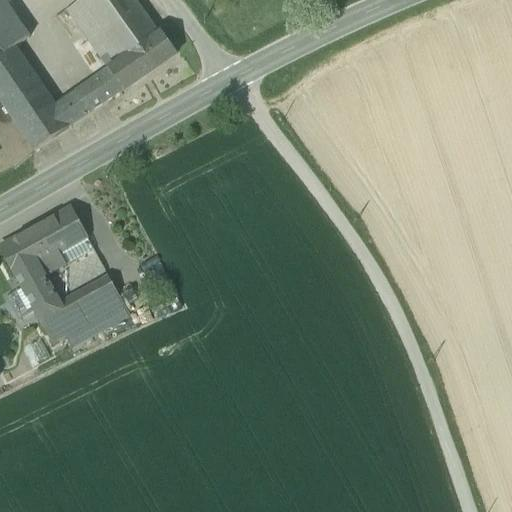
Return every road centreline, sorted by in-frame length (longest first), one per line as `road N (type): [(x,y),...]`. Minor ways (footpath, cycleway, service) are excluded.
road 1 (track): [(232,79),(393,306),(468,511)]
road 2 (tertiary): [(0,213),(232,79)]
road 3 (tertiary): [(232,79),(406,0)]
